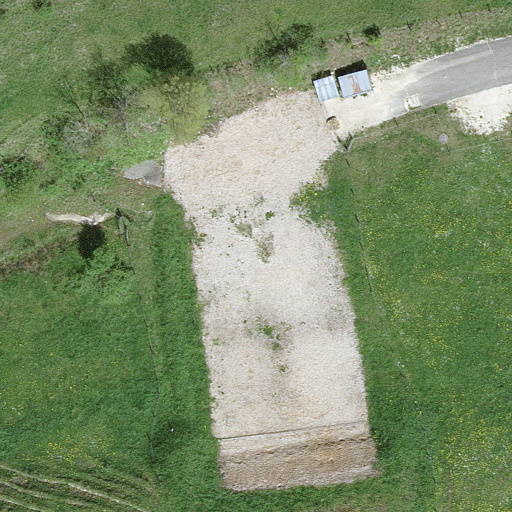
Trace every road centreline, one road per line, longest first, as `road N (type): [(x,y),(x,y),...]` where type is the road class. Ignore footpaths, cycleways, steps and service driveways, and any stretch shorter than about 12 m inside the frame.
road 1 (track): [(0,231),(328,117)]
road 2 (track): [(511,59),(328,117)]
